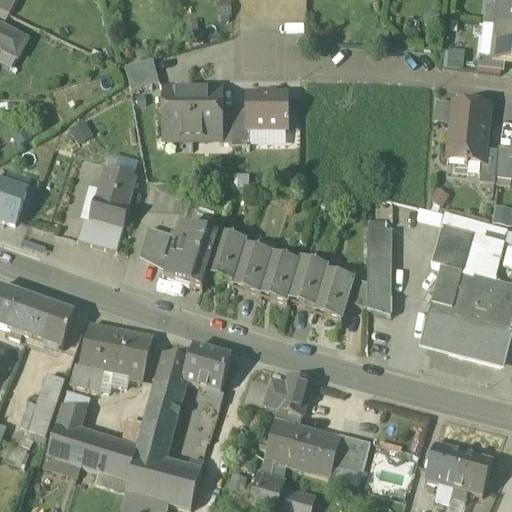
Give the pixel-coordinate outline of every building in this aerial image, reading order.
[(0,0),(0,15),(9,21),(20,0),(0,0)] [(511,0),(499,0),(495,31),(511,32),(511,0)] [(0,52),(1,52),(9,37),(0,31),(0,52)] [(511,32),(495,31),(492,60),(491,63),(505,64),(511,65),(511,32)] [(26,46),(9,37),(1,52),(18,61),(26,46)] [(476,72),(503,75),(505,64),(491,63),(492,60),(478,58),(476,72)] [(124,72),(130,96),(158,88),(152,65),(124,72)] [(164,144),(192,144),(192,96),(164,96),(164,144)] [(220,96),(192,96),(192,144),(219,144),(220,144),(220,121),(220,96)] [(249,135),(285,135),(285,100),(274,100),(274,98),(259,98),(259,100),(248,100),(248,116),(248,135),(249,135)] [(435,128),(451,129),(454,109),(437,107),(435,128)] [(481,168),(483,168),(484,154),(488,112),(454,109),(451,129),(448,164),(481,168)] [(232,115),(232,121),(232,149),(232,152),(249,152),(249,150),(249,135),(248,135),(248,116),(232,115)] [(93,139),(82,121),(67,131),(78,148),(93,139)] [(219,149),(232,149),(232,121),(220,121),(220,144),(219,144),(219,149)] [(33,142),(26,129),(10,138),(17,151),(33,142)] [(249,135),(249,150),(285,150),(285,135),(249,135)] [(511,155),(497,153),(497,155),(494,183),(510,185),(511,174),(511,160),(511,161),(511,160),(511,155)] [(493,190),(494,183),(497,155),(484,154),(483,168),(481,168),(479,188),(493,190)] [(90,223),(123,232),(136,182),(104,173),(98,193),(90,223)] [(8,175),(3,188),(26,196),(31,183),(8,175)] [(0,224),(15,229),(26,196),(3,188),(0,187),(0,224)] [(90,223),(98,193),(88,191),(80,221),(83,222),(90,224),(90,223)] [(511,212),(496,209),(492,227),(509,232),(511,218),(511,212)] [(77,245),(116,256),(122,233),(90,224),(83,222),(77,245)] [(367,258),(386,258),(386,235),(386,228),(367,227),(367,258)] [(355,284),(327,276),(328,272),(301,263),(300,267),(272,258),(245,250),(247,245),(219,237),(218,241),(181,229),(177,242),(171,266),(166,284),(201,294),(206,279),(208,271),(221,275),(218,283),(233,288),(235,283),(247,287),(244,296),(259,300),(262,292),(275,296),(272,304),(287,309),(288,305),(290,297),(303,301),(300,309),(315,314),(316,309),(328,313),(326,322),(344,327),(349,308),(355,284)] [(140,258),(171,266),(177,242),(148,233),(140,258)] [(461,278),(462,278),(472,242),(441,233),(431,270),(440,272),(461,278)] [(366,314),(390,321),(392,235),(386,235),(386,258),(367,258),(366,314)] [(208,271),(206,279),(218,283),(221,275),(208,271)] [(486,329),(486,328),(493,299),(458,290),(461,278),(440,272),(431,309),(430,314),(450,319),(486,329)] [(462,278),(461,278),(458,290),(493,299),(486,328),(510,334),(511,324),(511,291),(462,278)] [(235,283),(233,288),(232,292),(244,296),(247,287),(235,283)] [(349,308),(366,313),(366,287),(355,284),(349,308)] [(0,331),(6,333),(19,298),(0,291),(0,331)] [(262,292),(259,300),(272,304),(275,296),(262,292)] [(290,297),(288,305),(300,309),(303,301),(290,297)] [(6,333),(33,343),(45,307),(19,298),(6,333)] [(74,318),(45,307),(33,343),(62,353),(74,318)] [(316,309),(315,314),(314,318),(326,322),(328,313),(316,309)] [(430,314),(424,340),(443,345),(450,319),(430,314)] [(486,329),(450,319),(443,345),(449,356),(500,369),(508,336),(509,336),(510,334),(486,328),(486,329)] [(101,386),(111,389),(113,380),(129,384),(143,387),(153,342),(90,328),(80,372),(74,370),(70,383),(89,387),(89,384),(101,386)] [(449,356),(443,345),(424,340),(421,349),(449,356)] [(188,389),(208,394),(220,398),(220,397),(231,362),(192,350),(188,367),(182,387),(188,389)] [(143,428),(136,456),(136,457),(135,461),(165,470),(188,389),(182,387),(188,367),(162,360),(145,420),(143,428)] [(290,379),(287,389),(279,414),(301,420),(311,385),(290,379)] [(32,438),(44,443),(64,386),(47,380),(36,411),(29,409),(20,434),(32,438)] [(111,389),(111,391),(127,394),(129,384),(113,380),(111,389)] [(89,387),(70,383),(69,390),(99,397),(101,386),(89,384),(89,387)] [(266,410),(279,414),(287,389),(273,385),(266,410)] [(101,386),(99,397),(110,399),(111,391),(111,389),(101,386)] [(225,399),(220,397),(220,398),(208,394),(204,406),(221,411),(225,399)] [(68,395),(64,409),(86,416),(90,402),(68,395)] [(64,409),(57,432),(79,439),(86,416),(64,409)] [(294,431),(297,432),(301,420),(279,414),(266,410),(262,422),(286,429),(294,431)] [(124,453),(136,456),(143,428),(131,425),(124,453)] [(274,426),(264,465),(286,471),(295,474),(298,463),(293,461),(296,448),(298,449),(300,445),(291,442),(294,431),(286,429),(274,426)] [(297,432),(294,431),(291,442),(300,445),(298,449),(296,448),(293,461),(298,463),(295,474),(330,483),(333,472),(334,467),(341,444),(339,444),(297,432)] [(80,473),(99,479),(128,488),(135,461),(136,457),(136,456),(124,453),(79,439),(57,432),(47,463),(80,473)] [(20,434),(14,451),(7,468),(19,472),(26,456),(25,456),(32,438),(20,434)] [(335,467),(363,475),(371,449),(340,440),(339,444),(341,444),(334,467),(335,467)] [(450,505),(451,502),(464,459),(434,451),(425,484),(440,488),(436,501),(450,505)] [(255,459),(240,454),(236,470),(250,475),(255,459)] [(492,467),(464,459),(451,502),(461,505),(464,495),(482,500),(492,467)] [(165,470),(135,461),(128,488),(125,497),(167,509),(177,511),(191,511),(201,480),(188,476),(165,470)] [(80,473),(47,463),(43,475),(76,485),(80,473)] [(192,464),(188,476),(201,480),(205,468),(192,464)] [(264,465),(259,483),(281,489),(286,471),(264,465)] [(334,467),(333,472),(361,480),(363,475),(335,467),(334,467)] [(333,472),(330,483),(329,486),(357,494),(361,480),(333,472)] [(247,483),(231,478),(226,494),(242,499),(247,483)] [(125,497),(128,488),(99,479),(97,489),(125,497)] [(281,490),(281,489),(259,483),(251,511),(276,511),(278,507),(281,495),(282,490),(281,490)] [(311,511),(314,504),(281,495),(278,507),(285,509),(284,511),(311,511)] [(166,511),(167,509),(125,497),(120,511),(166,511)] [(463,511),(465,506),(461,505),(451,502),(450,505),(448,511),(463,511)]
